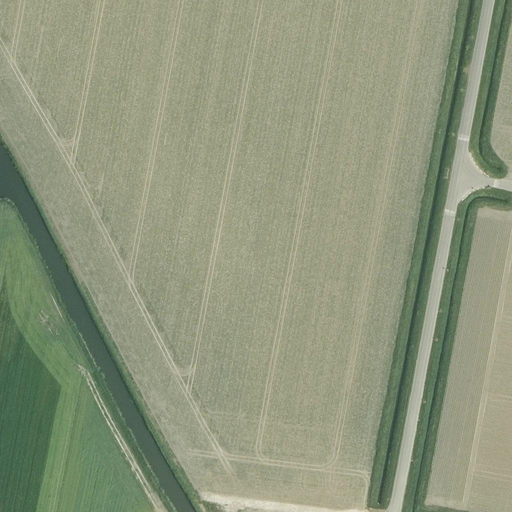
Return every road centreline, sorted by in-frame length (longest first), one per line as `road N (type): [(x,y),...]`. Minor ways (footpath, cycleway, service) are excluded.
road 1 (tertiary): [(394,511),(457,175)]
road 2 (tertiary): [(457,175),(489,0)]
